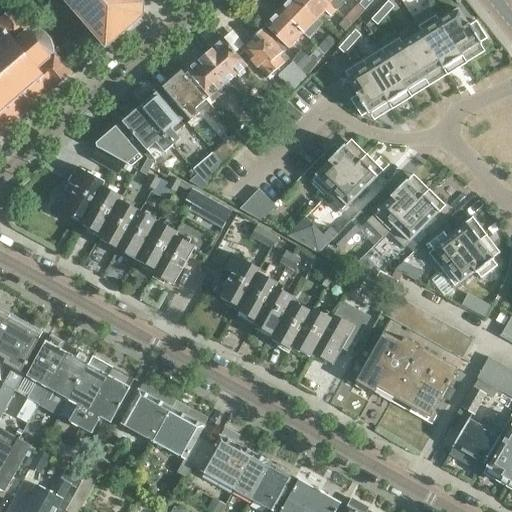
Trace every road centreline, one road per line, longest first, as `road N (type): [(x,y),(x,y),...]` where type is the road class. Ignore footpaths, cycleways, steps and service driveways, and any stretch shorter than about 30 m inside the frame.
road 1 (primary): [(453,511),(0,255)]
road 2 (residential): [(200,0),(0,177)]
road 3 (residential): [(511,91),(443,124),(438,139),(511,204)]
